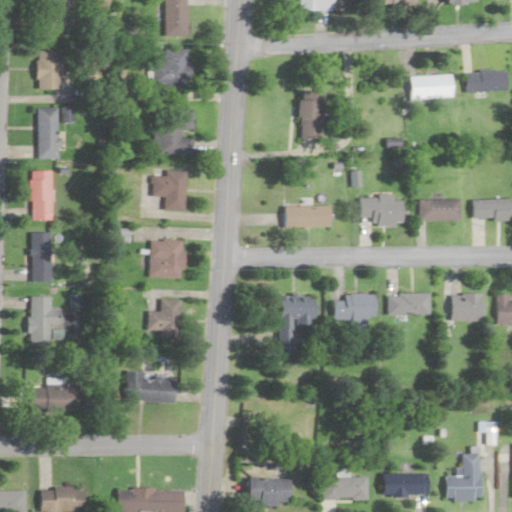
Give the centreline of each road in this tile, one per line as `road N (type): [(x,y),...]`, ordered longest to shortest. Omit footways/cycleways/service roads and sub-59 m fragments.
road 1 (residential): [(205,511),(236,0)]
road 2 (residential): [(511,252),(221,258)]
road 3 (residential): [(234,45),(511,28)]
road 4 (residential): [(0,446),(210,446)]
